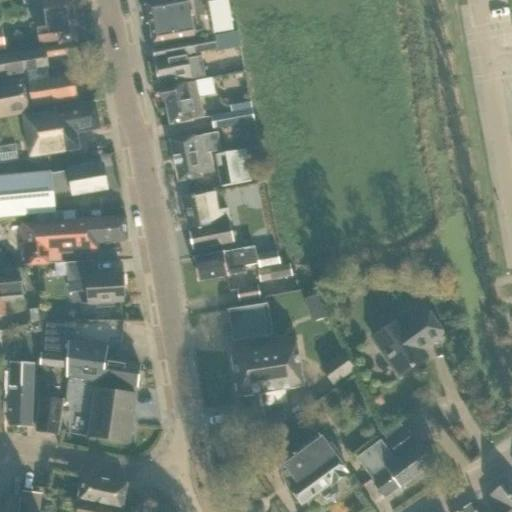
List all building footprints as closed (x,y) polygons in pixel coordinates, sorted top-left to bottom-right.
[(176,0),(146,5),(153,45),(233,31),(227,0),(176,0)] [(75,17),(74,18),(72,2),(45,5),(47,22),(38,23),(41,43),(59,40),(59,44),(77,42),(75,26),(76,26),(75,17)] [(189,42),(153,49),(160,85),(191,79),(191,80),(205,77),(202,58),(188,60),(187,55),(217,50),(215,37),(188,42),(189,42)] [(0,77),(27,73),(29,81),(33,108),(77,101),(73,76),(49,79),(47,58),(66,55),(65,47),(0,56),(0,77)] [(0,118),(23,114),(30,112),(24,84),(18,85),(17,82),(0,84),(0,118)] [(166,102),(170,125),(203,119),(196,82),(160,88),(163,102),(166,102)] [(77,134),(100,129),(95,102),(23,114),(30,157),(79,149),(77,134)] [(232,113),(234,126),(255,122),(252,109),(232,113)] [(221,151),(218,133),(171,141),(179,182),(201,178),(201,175),(213,173),(209,153),(221,151)] [(222,188),(243,184),(237,152),(216,156),(222,188)] [(73,193),(74,195),(107,190),(103,166),(69,171),(70,172),(52,175),(54,196),(73,193)] [(0,218),(55,213),(54,196),(52,175),(52,173),(0,177),(0,218)] [(182,199),(193,250),(234,242),(227,210),(218,212),(214,193),(182,199)] [(23,224),(26,266),(55,264),(61,264),(61,254),(99,251),(98,244),(128,242),(126,217),(23,224)] [(194,259),(199,282),(246,273),(245,267),(257,264),(254,248),(194,259)] [(257,255),(260,268),(280,265),(278,251),(257,255)] [(113,303),(125,302),(123,274),(94,276),(93,262),(67,264),(68,276),(68,283),(87,282),(89,304),(97,304),(98,309),(114,308),(113,303)] [(55,277),(68,276),(67,264),(61,264),(55,264),(55,277)] [(259,270),(261,283),(292,277),(290,264),(259,270)] [(9,302),(23,301),(21,279),(0,280),(0,317),(5,317),(3,297),(9,296),(9,302)] [(237,291),(240,303),(260,299),(258,287),(237,291)] [(307,297),(312,319),(326,316),(321,294),(307,297)] [(259,338),(272,336),(267,304),(254,306),(259,338)] [(444,335),(426,311),(404,327),(399,320),(372,339),(400,377),(427,358),(421,351),(444,335)] [(46,325),(45,352),(69,354),(69,356),(68,377),(105,382),(105,383),(137,387),(140,365),(105,361),(107,348),(74,344),(75,327),(46,325)] [(231,353),(238,398),(305,388),(298,342),(231,353)] [(66,368),(67,355),(41,353),(40,366),(66,368)] [(322,370),(333,385),(354,370),(343,355),(322,370)] [(8,427),(32,428),(34,364),(10,363),(8,427)] [(36,432),(58,435),(63,401),(57,400),(59,389),(49,388),(47,399),(41,398),(36,432)] [(89,437),(129,443),(135,395),(96,390),(89,437)] [(415,442),(407,431),(388,445),(396,456),(415,442)] [(331,486),(347,474),(336,458),(339,457),(325,437),(322,439),(319,434),(277,465),(294,487),(292,489),(291,497),(296,503),(303,505),(319,494),(324,501),(336,492),(331,486)] [(433,466),(435,456),(428,448),(418,446),(395,462),(381,442),(358,459),(375,481),(373,482),(385,498),(399,487),(401,490),(433,466)] [(129,511),(130,509),(122,508),(127,486),(85,477),(76,511),(129,511)] [(502,509),(498,511),(511,511),(511,483),(508,479),(490,495),(502,509)] [(19,511),(39,511),(42,495),(22,492),(19,511)] [(0,500),(0,511),(18,511),(20,499),(0,497),(0,500)]
